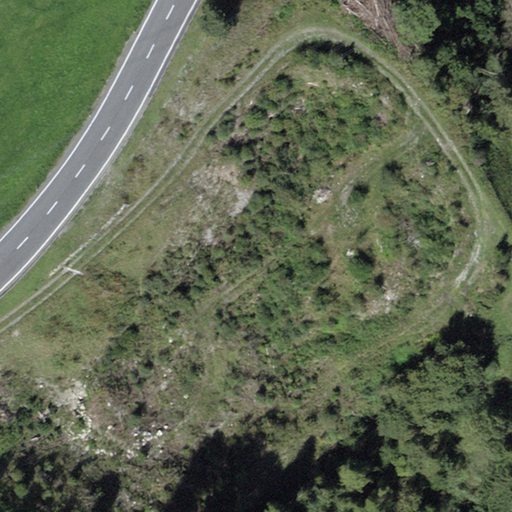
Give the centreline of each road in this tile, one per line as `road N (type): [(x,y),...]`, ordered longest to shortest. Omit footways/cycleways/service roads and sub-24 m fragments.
road 1 (track): [(0,330),(134,218),(262,69),(296,43),(342,27),(374,40),(511,231)]
road 2 (primary): [(177,0),(96,149),(0,264)]
